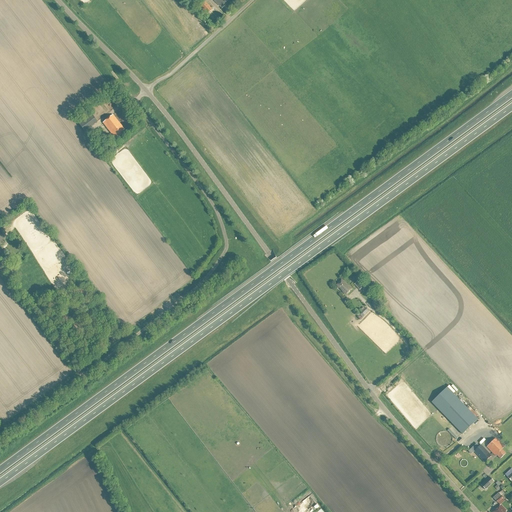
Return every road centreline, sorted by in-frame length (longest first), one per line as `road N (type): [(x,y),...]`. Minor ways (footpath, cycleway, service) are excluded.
road 1 (trunk): [(511,94),(0,470)]
road 2 (trunk): [(0,483),(511,107)]
road 3 (tertiary): [(476,511),(368,390),(145,89)]
road 4 (unclassified): [(87,372),(193,291),(226,244),(207,195),(135,102)]
road 5 (unclassified): [(145,89),(252,0)]
road 6 (tertiary): [(145,89),(58,0)]
